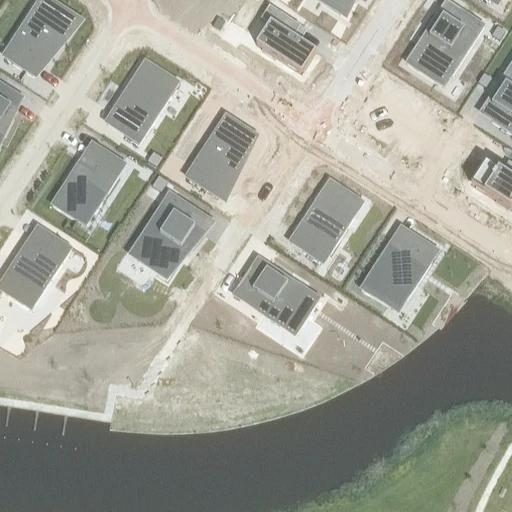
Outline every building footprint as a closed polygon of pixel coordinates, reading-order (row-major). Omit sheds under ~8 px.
[(313,0),(340,17),(351,0),(313,0)] [(12,50),(5,61),(32,79),(40,67),(43,70),(76,19),(50,3),(41,17),(33,12),(10,48),(12,50)] [(269,27),(256,48),(264,54),(264,55),(275,62),(276,61),(297,75),(301,77),(303,74),(315,55),(299,44),(293,40),(301,29),(269,9),(260,22),(269,27)] [(439,16),(406,66),(435,85),(445,71),(452,76),(483,29),(460,14),(452,25),(439,16)] [(498,29),(492,38),(499,43),(505,34),(498,29)] [(511,66),(487,105),(499,113),(491,124),(511,136),(511,66)] [(126,93),(112,115),(131,127),(124,138),(138,147),(157,119),(178,86),(154,70),(135,99),(126,93)] [(484,76),(478,85),(486,90),(491,81),(484,76)] [(0,136),(15,113),(12,110),(19,99),(0,87),(0,136)] [(204,152),(186,180),(206,193),(213,181),(227,190),(241,168),(232,163),(250,135),(225,119),(204,151),(204,152)] [(84,158),(52,208),(77,224),(86,210),(94,216),(118,179),(114,177),(122,165),(95,149),(88,160),(84,158)] [(152,156),(147,165),(157,170),(162,161),(152,156)] [(171,159),(163,172),(173,179),(181,166),(171,159)] [(485,165),(471,187),(511,214),(511,172),(508,180),(485,165)] [(158,179),(152,189),(161,195),(167,185),(158,179)] [(329,184),(296,235),(310,243),(303,254),(319,265),(326,254),(330,256),(354,220),(345,215),(355,201),(329,184)] [(146,249),(137,263),(166,283),(199,232),(186,224),(193,212),(174,200),(167,211),(162,208),(138,244),(146,249)] [(393,242),(360,292),(390,311),(399,297),(407,302),(431,266),(427,264),(434,252),(408,235),(400,247),(393,242)] [(24,269),(6,297),(31,314),(52,281),(71,252),(56,242),(48,254),(30,242),(16,263),(24,269)] [(249,275),(235,295),(283,326),(288,318),(302,327),(319,302),(269,269),(260,283),(249,275)] [(348,302),(333,293),(327,303),(341,312),(348,302)]
